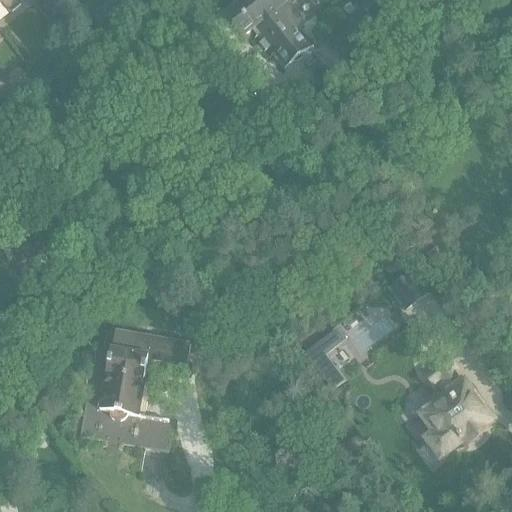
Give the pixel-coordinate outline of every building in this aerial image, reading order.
[(0,0),(0,5),(1,5),(6,12),(12,14),(21,7),(15,0),(0,0)] [(248,0),(224,20),(241,42),(252,33),(256,38),(252,41),(278,73),(311,47),(305,40),(304,42),(297,34),(301,31),(283,8),(292,0),(248,0)] [(362,0),(370,8),(329,44),(342,59),(395,12),(384,0),(362,0)] [(136,1),(115,17),(126,31),(131,26),(144,17),(147,15),(136,1)] [(58,7),(46,17),(56,29),(68,20),(58,7)] [(144,17),(131,26),(142,40),(154,31),(144,17)] [(20,87),(4,100),(19,118),(35,105),(20,87)] [(30,223),(4,235),(19,266),(45,254),(30,223)] [(424,269),(400,287),(414,306),(438,288),(424,269)] [(85,417),(81,439),(108,443),(107,450),(120,452),(121,446),(169,455),(175,424),(145,419),(146,417),(148,403),(158,405),(159,391),(150,389),(152,383),(144,381),(147,359),(169,363),(168,366),(186,369),(190,347),(116,334),(107,333),(105,344),(98,343),(93,369),(90,373),(87,379),(87,386),(89,393),(85,417)] [(336,335),(306,357),(326,384),(337,376),(326,360),(344,346),(336,335)] [(420,417),(433,436),(425,441),(437,457),(459,442),(463,448),(467,446),(470,446),(473,445),(475,444),(478,442),(480,440),(480,436),(486,432),(481,426),(487,421),(484,417),(461,385),(463,384),(455,374),(456,373),(444,357),(422,373),(434,390),(438,387),(445,397),(433,405),(434,407),(420,417)]
